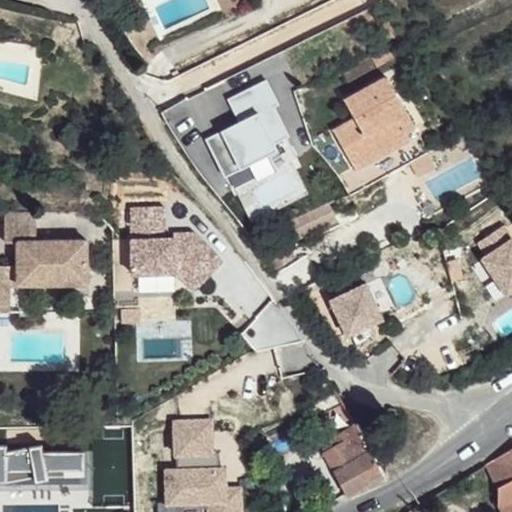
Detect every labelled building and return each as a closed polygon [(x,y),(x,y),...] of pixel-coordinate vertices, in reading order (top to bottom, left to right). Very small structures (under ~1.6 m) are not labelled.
[(334,129),(366,186),(429,151),(386,76),(345,99),(354,117),(334,129)] [(428,154),(410,163),(419,177),(436,168),(428,154)] [(498,179),(492,184),(496,191),(502,186),(498,179)] [(288,222),(296,239),(337,220),(329,202),(288,222)] [(16,267),(17,285),(85,284),(85,242),(34,240),(34,213),(3,212),(3,243),(16,244),(16,267)] [(0,311),(8,311),(7,285),(17,285),(16,267),(0,266),(0,311)] [(361,433),(355,423),(338,433),(340,439),(329,445),(331,451),(361,433)] [(371,450),(361,433),(331,451),(324,454),(334,473),(371,450)] [(338,433),(327,440),(329,445),(340,439),(338,433)] [(511,478),(511,446),(486,463),(497,486),(511,478)] [(383,476),(371,450),(334,473),(345,497),(383,476)] [(511,501),(511,478),(497,486),(498,505),(511,501)] [(511,511),(511,501),(498,505),(501,511),(511,511)]
